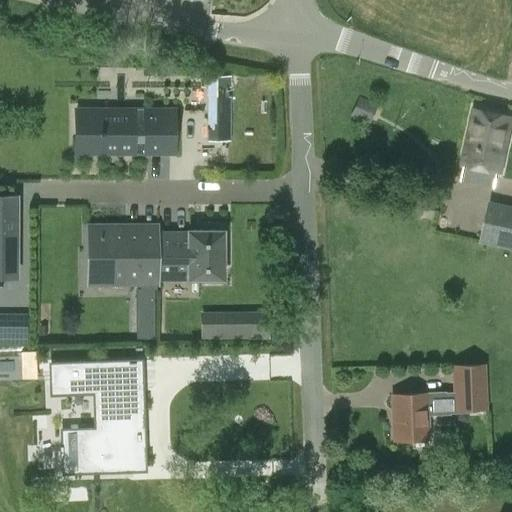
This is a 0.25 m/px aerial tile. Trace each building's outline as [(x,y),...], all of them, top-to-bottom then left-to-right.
[(232,138),(233,92),(208,92),(207,138),(232,138)] [(370,123),(378,105),(359,97),(352,115),(370,123)] [(94,107),(74,107),(74,127),(78,127),(78,150),(172,151),(172,111),(94,111),(94,107)] [(500,171),(511,118),(473,110),(461,163),(500,171)] [(14,194),(0,194),(0,274),(13,274),(14,194)] [(511,205),(489,200),(480,243),(511,250),(511,205)] [(90,234),(90,278),(140,278),(140,274),(157,274),(157,270),(188,270),(188,278),(223,278),(223,230),(188,230),(188,238),(158,238),(158,234),(126,234),(126,229),(108,229),(108,234),(90,234)] [(224,319),(224,338),(249,338),(249,319),(224,319)] [(103,350),(105,402),(97,402),(98,450),(96,450),(96,469),(143,468),(143,448),(138,448),(136,401),(135,401),(133,348),(103,350)] [(0,361),(20,361),(20,352),(0,352),(0,361)] [(454,410),(487,409),(485,363),(451,364),(454,410)] [(392,395),(394,439),(428,437),(426,414),(436,413),(435,393),(392,395)]
